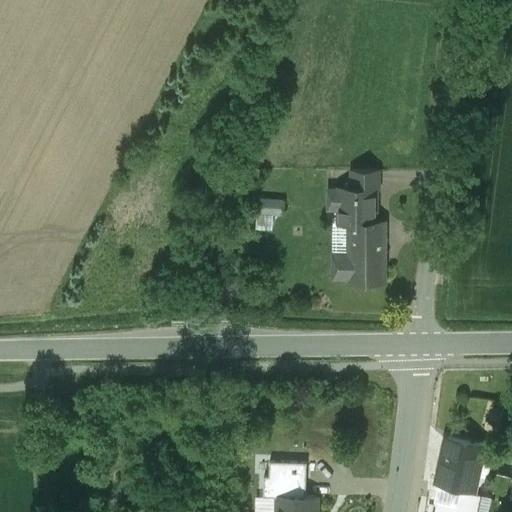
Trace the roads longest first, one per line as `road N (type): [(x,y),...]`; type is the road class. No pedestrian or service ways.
road 1 (secondary): [(418,344),(0,349)]
road 2 (unclassified): [(418,344),(461,0)]
road 3 (tertiary): [(399,511),(418,344)]
